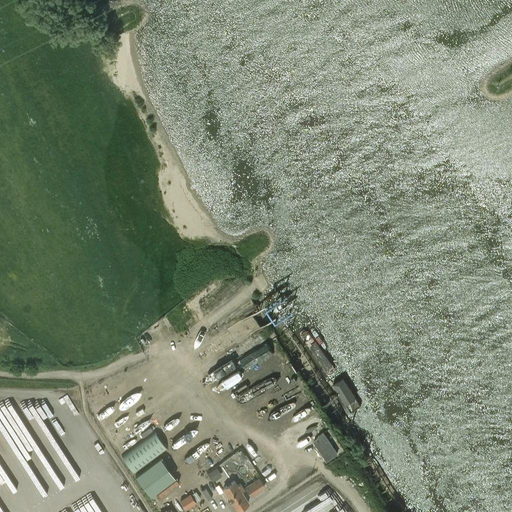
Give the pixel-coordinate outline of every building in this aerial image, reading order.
[(228,327),(235,341),(260,329),(253,315),(228,327)] [(160,319),(149,326),(153,332),(164,324),(160,319)] [(239,358),(245,368),(272,352),(266,342),(239,358)] [(294,416),(298,425),(316,416),(312,407),(294,416)] [(318,437),(313,440),(327,461),(338,453),(324,432),(318,436),(318,437)] [(136,475),(160,457),(169,451),(156,433),(122,457),(136,475)] [(150,495),(175,478),(160,457),(136,475),(150,495)] [(213,480),(222,474),(216,466),(208,472),(213,480)] [(264,486),(259,478),(245,487),(251,495),(264,486)] [(223,488),(237,509),(248,502),(241,491),(244,489),(240,483),(237,485),(234,480),(223,488)] [(196,502),(190,493),(179,500),(186,509),(196,502)]
